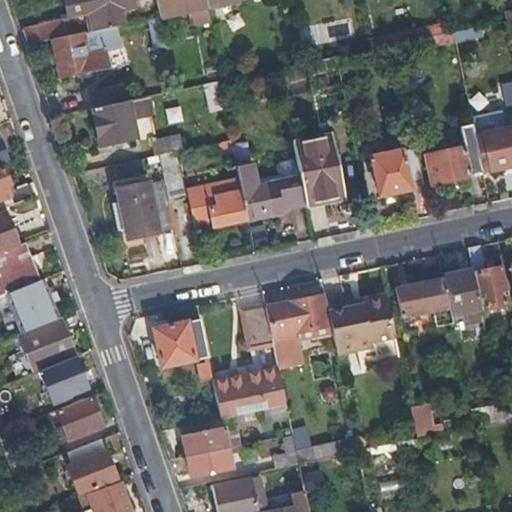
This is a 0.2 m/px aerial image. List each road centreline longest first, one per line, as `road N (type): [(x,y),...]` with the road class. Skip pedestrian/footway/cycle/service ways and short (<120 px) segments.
road 1 (residential): [(511,221),(94,309)]
road 2 (residential): [(94,309),(0,29)]
road 3 (residential): [(167,511),(94,309)]
